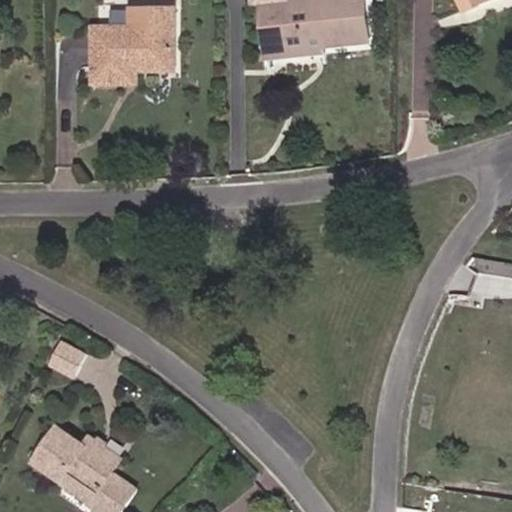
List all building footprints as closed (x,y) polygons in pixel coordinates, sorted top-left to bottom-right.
[(373,42),(368,0),(302,0),(291,1),(291,0),(262,0),(263,6),(269,54),(316,48),(315,38),(327,37),(328,47),(373,42)] [(463,0),(468,11),(496,0),(463,0)] [(178,64),(178,10),(135,10),(135,28),(96,28),(97,84),(132,84),(132,59),(140,59),(140,64),(178,64)] [(269,63),(329,56),(328,47),(327,37),(315,38),(316,48),(269,54),(269,63)] [(178,71),(178,64),(140,64),(140,59),(132,59),(132,84),(140,84),(140,71),(178,71)] [(146,239),(146,229),(135,229),(135,240),(146,239)] [(77,379),(90,355),(64,342),(51,367),(77,379)] [(116,474),(126,460),(93,437),(87,446),(60,428),(36,462),(65,483),(70,476),(98,494),(91,504),(102,511),(125,511),(141,490),(116,474)] [(477,455),(480,440),(465,437),(462,451),(477,455)]
